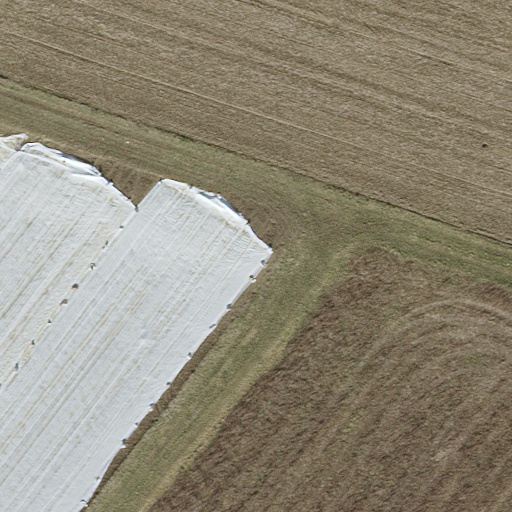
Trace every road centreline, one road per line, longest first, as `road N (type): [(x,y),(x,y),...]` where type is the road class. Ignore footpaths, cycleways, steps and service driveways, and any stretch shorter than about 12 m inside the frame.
road 1 (track): [(511,270),(0,101)]
road 2 (track): [(340,217),(109,511)]
